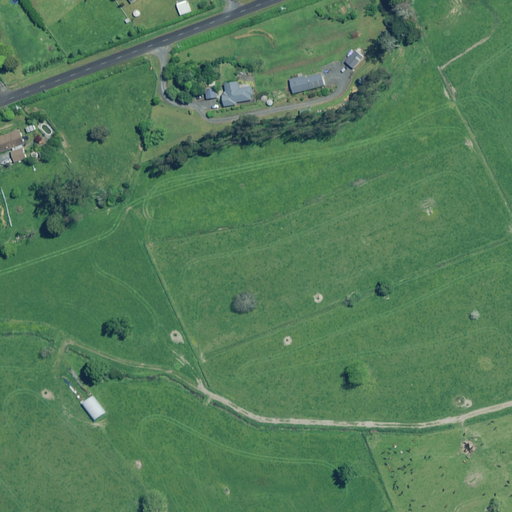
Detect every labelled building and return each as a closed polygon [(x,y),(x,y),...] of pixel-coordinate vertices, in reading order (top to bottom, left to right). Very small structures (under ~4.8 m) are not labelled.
[(190,12),(186,1),(176,4),(180,16),(190,12)] [(364,58),(357,51),(346,62),(354,69),(364,58)] [(325,86),(322,73),(289,81),(292,94),(325,86)] [(369,78),(365,75),(360,82),(365,85),(369,78)] [(240,88),(239,82),(227,84),(228,96),(223,96),(225,107),(238,105),(238,102),(254,100),(252,86),(240,88)] [(218,97),(217,88),(206,89),(208,99),(218,97)] [(23,145),(26,144),(21,130),(0,137),(0,153),(16,148),(17,151),(12,153),(16,163),(28,159),(23,145)] [(105,413),(93,397),(83,405),(95,421),(105,413)]
